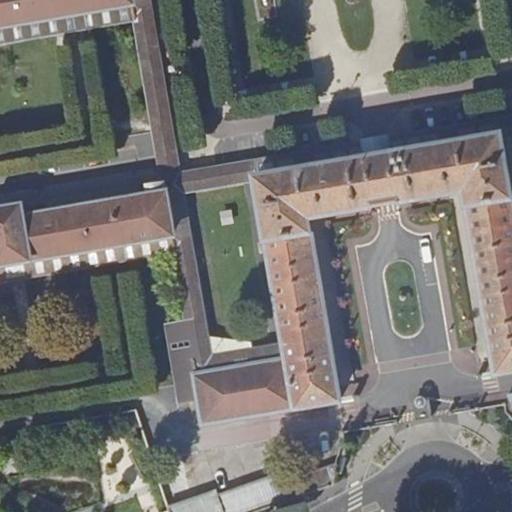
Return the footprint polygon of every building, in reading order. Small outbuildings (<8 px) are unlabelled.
[(136,24),(167,194),(175,237),(0,266),(0,282),(25,279),(95,267),(176,253),(190,335),(207,337),(183,194),(256,182),(256,180),(367,161),(365,145),(180,177),(149,0),(511,0),(511,119),(389,140),(391,156),(501,138),(502,139),(511,137),(511,0),(132,0),(133,5),(0,27),(0,47),(56,38),(136,24)] [(0,0),(0,27),(133,5),(132,0),(0,0)] [(252,353),(250,342),(207,337),(190,335),(188,334),(186,322),(166,326),(179,404),(198,400),(202,424),(340,401),(309,219),(375,208),(375,210),(388,208),(399,206),(399,203),(465,192),(496,374),(511,370),(511,202),(502,139),(501,138),(391,156),(389,140),(389,139),(375,141),(364,143),(365,145),(367,161),(256,180),(256,182),(285,348),(287,360),(249,366),(248,360),(253,359),(252,353)] [(0,266),(175,237),(167,194),(24,219),(22,208),(0,211),(0,266)] [(285,348),(252,353),(253,359),(248,360),(249,366),(287,360),(285,348)] [(333,472),(336,464),(291,480),(297,499),(332,487),(333,472)] [(169,511),(259,511),(297,499),(291,480),(288,471),(216,495),(215,491),(168,507),(169,511)]
